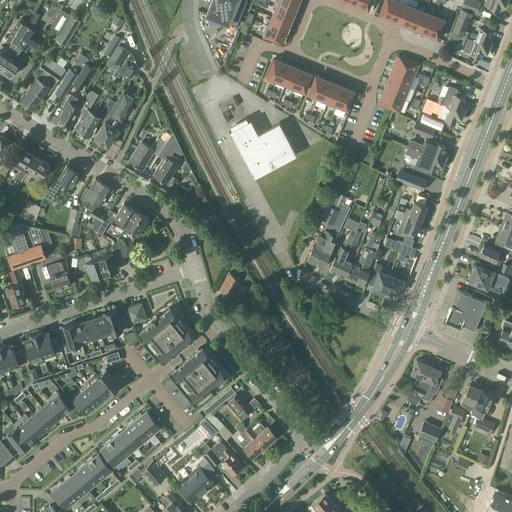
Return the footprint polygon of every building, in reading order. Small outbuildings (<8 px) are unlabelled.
[(211,0),(206,14),(228,23),(237,26),(247,0),(211,0)] [(275,7),(293,14),(298,2),(292,0),(275,0),(272,7),(275,7)] [(367,9),(370,0),(359,0),(357,5),(367,9)] [(389,18),(396,0),(384,0),(379,14),(389,18)] [(399,22),(406,4),(397,0),(396,0),(389,18),(399,22)] [(475,0),(463,0),(461,7),(478,14),(481,7),(478,5),(479,2),(475,0)] [(504,8),(506,0),(485,0),(484,5),(498,11),(500,6),(504,8)] [(408,25),(415,7),(406,4),(399,22),(408,25)] [(293,14),(275,7),(271,16),(289,23),(293,14)] [(418,29),(425,11),(415,7),(408,25),(418,29)] [(461,8),(451,31),(456,33),(489,46),(492,38),(488,37),(490,32),(479,28),(477,34),(473,33),(472,33),(465,30),(472,13),(461,8)] [(427,33),(434,15),(425,11),(418,29),(427,33)] [(65,46),(80,21),(71,15),(56,40),(65,46)] [(110,21),(117,28),(124,23),(117,15),(110,21)] [(437,37),(444,19),(434,15),(427,33),(437,37)] [(286,32),(289,23),(271,16),(268,24),(268,25),(286,32)] [(19,20),(8,39),(12,41),(16,43),(17,44),(27,25),(26,25),(19,21),(19,20)] [(282,42),(286,32),(268,25),(268,24),(266,23),(261,34),(282,42)] [(27,25),(17,44),(22,47),(24,48),(26,49),(28,45),(36,49),(42,39),(34,35),(36,31),(35,30),(27,25)] [(115,49),(119,43),(122,38),(115,33),(108,44),(115,49)] [(456,33),(454,38),(466,43),(463,51),(469,53),(470,53),(480,57),(482,52),(486,54),(489,46),(456,33)] [(0,68),(9,56),(17,44),(16,43),(12,41),(7,49),(2,45),(0,47),(0,68)] [(115,49),(110,58),(119,63),(128,49),(119,43),(115,49)] [(9,56),(0,68),(0,70),(3,72),(2,74),(7,78),(8,76),(9,77),(19,63),(21,60),(16,56),(22,47),(17,44),(9,56)] [(133,54),(130,52),(121,67),(123,68),(120,73),(130,79),(137,67),(133,54)] [(418,63),(398,55),(393,67),(413,75),(418,63)] [(52,68),(55,63),(47,57),(42,64),(41,63),(38,68),(41,69),(35,77),(20,99),(27,104),(52,68)] [(276,80),(283,62),(274,58),(266,76),(276,80)] [(29,61),(19,77),(26,81),(36,65),(29,61)] [(285,83),(293,65),(283,62),(276,80),(285,83)] [(52,68),(27,104),(34,109),(40,100),(42,101),(51,88),(56,80),(60,75),(64,68),(55,63),(52,68)] [(85,63),(78,74),(72,84),(81,90),(94,69),(85,63)] [(294,87),(302,69),(293,65),(285,83),(294,87)] [(393,67),(388,78),(409,87),(414,89),(419,77),(413,75),(393,67)] [(69,68),(54,92),(63,98),(72,84),(78,74),(69,68)] [(304,91),(311,73),(302,69),(294,87),(304,91)] [(317,99),(325,79),(315,75),(307,95),(317,99)] [(409,87),(388,78),(383,90),(404,98),(409,87)] [(326,103),(335,83),(325,79),(317,99),(326,103)] [(336,107),(344,86),(335,83),(326,103),(336,107)] [(432,100),(437,88),(431,85),(426,98),(432,100)] [(346,111),(354,90),(344,86),(336,107),(346,111)] [(439,96),(437,102),(449,107),(463,112),(467,104),(463,103),(465,98),(455,94),(457,89),(449,86),(445,98),(439,96)] [(102,126),(94,139),(107,147),(118,129),(117,128),(122,121),(137,96),(124,88),(118,98),(113,105),(109,113),(104,120),(105,121),(102,126)] [(79,107),(77,111),(83,115),(76,127),(83,131),(95,110),(89,107),(97,94),(90,90),(79,107)] [(399,111),(404,98),(383,90),(378,102),(399,111)] [(95,110),(83,131),(90,136),(97,123),(102,126),(105,121),(104,120),(109,113),(113,105),(118,98),(107,91),(104,97),(108,99),(100,113),(95,110)] [(63,109),(58,117),(70,123),(77,111),(79,107),(74,104),(77,98),(70,94),(62,108),(63,109)] [(449,107),(444,119),(455,124),(456,119),(460,120),(463,112),(449,107)] [(376,125),(380,118),(371,113),(367,119),(376,125)] [(232,129),(229,130),(254,177),(297,154),(279,122),(258,133),(251,119),(248,121),(246,117),(230,125),(232,129)] [(434,129),(420,123),(418,130),(423,132),(422,134),(431,137),(434,129)] [(168,158),(173,150),(180,154),(182,153),(173,131),(166,142),(158,155),(163,158),(152,174),(159,179),(159,180),(168,186),(174,177),(171,176),(178,165),(168,158)] [(0,155),(2,156),(11,141),(0,134),(0,155)] [(158,155),(166,142),(158,137),(150,148),(140,142),(129,160),(142,168),(153,152),(158,155)] [(410,141),(408,147),(419,151),(420,151),(444,160),(447,152),(444,150),(445,146),(435,142),(425,138),(422,145),(410,141)] [(441,168),(444,160),(420,151),(419,151),(408,147),(406,154),(418,158),(415,167),(426,171),(427,169),(436,172),(438,167),(441,168)] [(20,182),(36,155),(24,148),(13,166),(20,171),(16,179),(20,182)] [(40,178),(49,163),(36,155),(20,182),(26,185),(32,174),(40,178)] [(0,172),(4,175),(13,161),(7,158),(0,168),(0,172)] [(79,171),(66,164),(59,177),(57,175),(54,180),(65,187),(68,183),(71,185),(79,171)] [(407,173),(403,182),(422,189),(426,180),(407,173)] [(88,207),(102,182),(96,178),(89,189),(85,187),(80,196),(80,200),(88,204),(87,206),(88,207)] [(100,205),(111,187),(102,182),(88,207),(93,210),(90,216),(94,218),(92,221),(94,222),(91,228),(97,231),(107,214),(107,213),(96,207),(98,203),(100,205)] [(405,189),(400,201),(403,202),(404,198),(413,201),(411,208),(407,206),(405,212),(422,219),(424,212),(426,213),(428,207),(426,206),(427,206),(422,204),(416,202),(419,194),(405,189)] [(338,191),(332,205),(340,209),(343,202),(346,195),(338,191)] [(23,210),(20,215),(34,224),(36,218),(38,213),(40,206),(35,203),(29,199),(23,210)] [(127,225),(136,209),(124,202),(117,213),(110,209),(107,213),(107,214),(97,231),(102,234),(110,221),(111,222),(124,229),(127,225)] [(327,237),(315,263),(324,266),(335,241),(336,238),(335,238),(346,213),(350,206),(349,205),(343,202),(340,209),(333,224),(327,237)] [(315,263),(340,209),(332,205),(327,203),(320,218),(328,221),(322,234),(323,235),(321,238),(317,236),(307,259),(315,263)] [(93,210),(88,207),(87,206),(84,212),(90,216),(93,210)] [(127,225),(124,229),(131,234),(136,237),(139,232),(148,216),(136,209),(127,225)] [(511,213),(506,211),(501,223),(511,227),(511,213)] [(400,224),(396,232),(412,238),(415,231),(417,231),(422,219),(405,212),(403,216),(400,224)] [(213,230),(220,226),(213,213),(207,218),(213,230)] [(76,220),(56,216),(53,228),(73,232),(76,220)] [(337,253),(330,270),(337,273),(352,239),(353,239),(357,228),(360,222),(356,220),(348,237),(345,245),(346,245),(345,248),(341,246),(338,254),(337,253)] [(32,260),(38,259),(45,256),(41,246),(45,244),(40,227),(29,224),(20,221),(21,227),(22,227),(29,246),(28,247),(32,260)] [(511,227),(501,223),(496,237),(505,240),(503,247),(511,251),(511,227)] [(13,243),(4,246),(7,253),(7,254),(11,266),(12,267),(17,266),(32,260),(28,247),(29,246),(22,227),(21,227),(9,232),(13,243)] [(357,241),(362,230),(357,228),(353,239),(352,239),(337,273),(345,277),(352,261),(349,259),(357,241)] [(348,277),(355,281),(362,265),(371,248),(370,247),(374,236),(370,234),(357,263),(355,262),(348,277)] [(369,263),(381,236),(375,234),(374,236),(370,247),(371,248),(362,265),(355,281),(363,284),(370,269),(367,267),(369,263)] [(389,246),(392,238),(386,236),(383,244),(389,246)] [(119,238),(116,242),(119,245),(123,257),(129,255),(125,241),(124,241),(119,238)] [(106,248),(97,251),(99,256),(105,273),(119,269),(115,259),(123,257),(119,245),(116,242),(114,241),(111,246),(106,248)] [(415,247),(402,242),(399,250),(406,253),(413,255),(415,247)] [(487,261),(499,265),(504,253),(484,244),(479,256),(488,260),(487,261)] [(77,258),(76,271),(77,272),(88,268),(91,278),(105,273),(99,256),(97,251),(89,254),(77,258)] [(57,262),(48,265),(52,275),(56,288),(57,287),(57,290),(69,286),(68,284),(71,283),(68,276),(71,275),(66,259),(57,262)] [(373,270),(370,277),(375,279),(373,285),(371,289),(378,291),(381,292),(383,293),(390,274),(379,270),(382,265),(376,262),(373,270)] [(504,264),(501,271),(511,275),(511,265),(510,264),(509,266),(504,264)] [(472,272),(496,282),(499,276),(493,274),(494,273),(475,265),(473,266),(472,268),(472,271),(472,272)] [(7,288),(4,289),(7,297),(10,296),(13,304),(26,300),(23,292),(26,291),(17,266),(12,267),(11,266),(8,267),(14,284),(7,287),(7,288)] [(231,295),(240,278),(229,272),(220,289),(231,295)] [(390,274),(383,293),(392,297),(393,293),(394,293),(394,291),(398,292),(405,274),(400,272),(398,277),(390,274)] [(469,274),(468,276),(469,278),(468,280),(487,288),(488,286),(494,289),(497,290),(500,284),(496,282),(472,272),(471,273),(469,274)] [(452,303),(445,319),(470,329),(470,330),(473,331),(474,329),(479,331),(483,322),(485,317),(494,297),(474,289),(472,294),(458,288),(456,291),(457,291),(452,303)] [(229,298),(227,304),(236,307),(238,301),(229,298)] [(127,308),(131,322),(146,318),(141,303),(127,308)] [(167,357),(190,338),(191,339),(192,339),(191,338),(194,336),(187,327),(184,329),(179,323),(174,317),(176,315),(169,306),(157,316),(156,315),(151,319),(152,321),(140,331),(147,339),(150,337),(155,343),(160,349),(157,352),(164,360),(167,358),(167,359),(168,358),(167,357)] [(115,308),(105,312),(112,332),(122,329),(123,331),(129,329),(125,316),(119,318),(115,308)] [(105,313),(95,316),(101,334),(111,331),(111,332),(112,332),(105,312),(104,312),(105,313)] [(95,316),(85,319),(92,340),(91,338),(101,334),(95,316)] [(75,322),(74,322),(82,344),(82,343),(92,340),(85,319),(75,323),(75,322)] [(497,342),(511,349),(511,324),(504,321),(502,327),(503,327),(497,342)] [(67,335),(60,337),(65,352),(72,350),(71,348),(82,344),(74,322),(63,325),(67,335)] [(44,358),(44,356),(55,352),(55,353),(62,351),(57,338),(51,340),(48,330),(41,333),(41,331),(35,332),(44,358)] [(25,363),(31,361),(32,362),(44,358),(35,332),(30,334),(31,336),(24,338),(27,348),(21,350),(25,363)] [(0,345),(8,370),(8,368),(19,364),(19,365),(25,363),(21,350),(15,352),(12,342),(6,345),(5,342),(0,344),(0,345)] [(175,368),(173,370),(180,379),(182,376),(192,389),(190,391),(197,399),(209,390),(210,391),(215,387),(214,385),(226,375),(219,367),(217,369),(206,356),(209,354),(202,346),(199,348),(199,347),(198,348),(199,348),(176,367),(175,367),(174,367),(175,368)] [(120,357),(118,351),(105,355),(107,362),(120,357)] [(424,389),(425,387),(419,384),(428,365),(417,359),(410,373),(420,377),(417,384),(413,382),(405,399),(417,404),(420,397),(424,389)] [(66,372),(68,377),(77,374),(74,365),(70,366),(71,371),(66,372)] [(428,365),(419,384),(425,387),(424,389),(420,397),(427,400),(431,399),(434,393),(435,394),(441,379),(437,377),(440,370),(428,365)] [(111,392),(119,385),(117,382),(118,381),(113,375),(112,376),(106,368),(97,375),(111,392)] [(97,376),(89,383),(102,398),(109,391),(110,392),(111,392),(97,375),(96,376),(97,376)] [(81,390),(93,405),(102,398),(89,383),(88,381),(79,388),(81,390)] [(460,404),(472,409),(474,404),(481,389),(469,384),(463,399),(460,404)] [(231,387),(203,409),(207,414),(235,391),(231,387)] [(472,410),(471,412),(477,415),(482,417),(483,415),(484,415),(487,410),(493,395),(481,389),(474,404),(472,409),(472,410)] [(57,390),(48,397),(62,414),(70,407),(57,390)] [(81,390),(72,397),(85,412),(93,405),(81,390)] [(234,414),(246,404),(235,392),(223,401),(234,414)] [(440,395),(435,407),(447,412),(452,400),(440,395)] [(49,399),(41,406),(54,421),(62,414),(48,397),(48,398),(49,399)] [(252,408),(259,402),(254,397),(247,403),(246,404),(234,414),(238,419),(252,408)] [(41,406),(33,413),(45,428),(54,421),(41,406)] [(457,429),(464,411),(453,406),(446,425),(457,429)] [(146,411),(135,420),(148,437),(160,427),(146,411)] [(25,413),(22,416),(37,435),(45,428),(33,413),(28,417),(25,413)] [(494,422),(477,415),(472,428),(489,435),(494,422)] [(22,416),(13,423),(29,442),(30,442),(29,441),(37,435),(22,416)] [(135,420),(123,430),(137,446),(148,437),(135,420)] [(431,445),(433,441),(439,428),(423,421),(418,434),(416,439),(431,445)] [(12,422),(4,429),(13,440),(12,442),(17,448),(18,447),(21,449),(29,442),(13,423),(12,422)] [(249,425),(246,428),(262,447),(268,442),(270,443),(273,440),(272,439),(276,435),(268,425),(265,428),(261,423),(253,430),(249,425)] [(262,447),(246,428),(239,433),(243,438),(239,442),(252,456),(253,455),(254,456),(257,453),(257,452),(262,447)] [(123,430),(112,439),(129,459),(126,455),(137,446),(123,430)] [(406,446),(410,438),(409,437),(404,435),(400,443),(406,446)] [(112,439),(100,449),(114,465),(120,460),(123,464),(129,459),(112,439)] [(213,465),(219,460),(231,474),(241,465),(234,457),(235,456),(222,439),(204,454),(213,465)] [(0,464),(1,464),(12,455),(1,441),(0,441),(0,464)] [(154,444),(147,450),(150,454),(157,447),(154,444)] [(477,452),(473,459),(481,464),(485,456),(477,452)] [(92,456),(85,462),(100,479),(111,470),(98,453),(93,457),(92,456)] [(466,469),(469,461),(460,457),(456,465),(466,469)] [(152,471),(160,480),(166,475),(153,459),(147,464),(152,470),(152,471)] [(178,483),(192,500),(199,494),(198,493),(201,490),(201,491),(212,482),(210,480),(212,478),(213,479),(219,474),(214,468),(215,467),(208,460),(202,466),(204,468),(202,470),(198,466),(182,480),(178,483)] [(79,469),(75,473),(88,489),(100,479),(85,462),(78,468),(79,469)] [(140,471),(153,486),(160,480),(152,471),(152,470),(147,464),(140,471)] [(69,475),(62,481),(80,502),(77,498),(88,489),(75,473),(70,476),(69,475)] [(130,479),(134,484),(138,481),(131,473),(127,476),(130,479)] [(56,488),(52,492),(65,508),(71,503),(74,507),(80,502),(62,481),(55,486),(56,488)] [(311,505),(316,511),(317,511),(331,501),(337,497),(343,492),(340,489),(334,494),(331,493),(327,496),(324,493),(311,505)] [(163,497),(168,503),(161,509),(163,511),(183,511),(182,510),(185,508),(170,491),(163,497)] [(511,511),(511,499),(494,491),(485,510),(489,511),(511,511)] [(334,511),(337,509),(331,501),(317,511),(334,511)]
